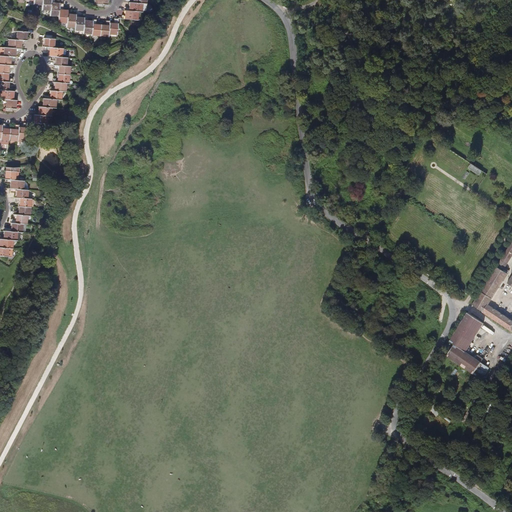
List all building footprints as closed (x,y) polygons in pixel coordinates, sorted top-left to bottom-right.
[(42,0),(42,4),(41,9),(50,10),(50,3),(50,0),(42,0)] [(106,5),(106,0),(97,0),(97,8),(104,9),(104,5),(106,5)] [(146,10),(147,4),(146,4),(133,3),(130,3),(130,2),(129,7),(125,7),(125,10),(137,11),(141,12),(146,10)] [(54,3),(50,3),(50,10),(49,15),(58,16),(59,4),(54,3)] [(63,4),(59,4),(58,16),(58,22),(66,23),(67,14),(67,11),(63,10),(63,4)] [(122,15),(122,19),(130,19),(137,20),(137,11),(125,10),(125,15),(122,15)] [(70,14),(67,14),(66,23),(66,26),(74,27),(75,15),(70,14)] [(74,30),(83,30),(84,21),(84,18),(79,18),(79,14),(75,14),(75,15),(74,27),(74,30)] [(114,24),(109,23),(109,26),(108,34),(117,34),(117,31),(118,18),(114,18),(114,24)] [(96,25),(96,19),(92,19),(92,21),(91,34),(91,35),(99,36),(100,25),(96,25)] [(87,21),(84,21),(83,30),(83,33),(91,34),(92,21),(87,21)] [(109,26),(105,26),(100,25),(99,36),(108,36),(108,34),(109,26)] [(25,41),(26,28),(19,28),(14,27),(14,31),(17,31),(16,40),(21,40),(24,40),(25,41)] [(45,35),(44,47),(50,47),(53,48),(54,38),(52,37),(52,35),(45,35)] [(21,44),(21,40),(16,40),(9,39),(8,48),(20,49),(21,44)] [(21,52),(21,49),(20,49),(8,48),(4,47),(4,56),(14,57),(15,52),(21,52)] [(50,47),(50,51),(49,56),(51,56),(61,57),(62,48),(53,48),(50,47)] [(15,61),(15,57),(14,57),(4,56),(0,55),(0,64),(10,65),(10,61),(15,61)] [(56,60),(55,65),(66,66),(66,57),(61,57),(51,56),(51,60),(56,60)] [(0,72),(8,73),(8,69),(13,69),(13,65),(10,65),(0,64),(0,72)] [(59,69),(58,74),(69,75),(70,66),(66,66),(55,65),(54,65),(54,69),(59,69)] [(0,72),(0,81),(8,82),(12,82),(12,79),(7,78),(8,73),(0,72)] [(53,79),(53,82),(55,82),(66,83),(68,83),(69,75),(58,74),(58,79),(53,79)] [(0,89),(1,90),(13,91),(13,87),(8,87),(8,82),(0,81),(0,89)] [(50,87),(49,90),(51,90),(61,91),(65,92),(66,83),(55,82),(55,87),(50,87)] [(1,90),(0,99),(6,99),(16,100),(16,96),(13,96),(13,91),(1,90)] [(44,95),(43,99),(55,100),(60,100),(61,91),(51,90),(50,95),(44,95)] [(15,109),(16,100),(6,99),(5,112),(12,112),(12,109),(15,109)] [(43,103),(43,107),(51,108),(55,108),(55,100),(43,99),(43,103)] [(35,111),(35,115),(47,116),(50,116),(51,108),(43,107),(39,107),(38,112),(35,111)] [(46,124),(47,116),(35,115),(34,115),(34,120),(31,120),(31,123),(37,124),(37,128),(41,130),(41,124),(46,124)] [(23,128),(18,127),(17,140),(17,141),(26,142),(26,137),(29,137),(29,134),(26,134),(27,123),(23,123),(23,128)] [(14,130),(10,130),(9,140),(17,140),(18,127),(18,125),(15,125),(14,130)] [(5,130),(1,130),(1,138),(0,139),(9,140),(10,130),(5,129),(5,130)] [(480,174),(483,168),(471,163),(469,168),(480,174)] [(13,168),(6,167),(5,179),(17,180),(18,167),(13,168)] [(22,190),(23,181),(17,180),(5,179),(4,183),(11,184),(10,188),(22,190)] [(27,199),(27,190),(22,190),(10,188),(10,192),(17,193),(16,198),(27,199)] [(33,208),(33,199),(27,199),(16,198),(15,198),(15,201),(20,202),(19,206),(30,207),(33,208)] [(29,216),(30,207),(19,206),(19,211),(14,211),(14,214),(16,215),(27,215),(29,216)] [(16,220),(16,223),(22,224),(26,224),(27,215),(16,215),(16,220)] [(22,225),(22,224),(16,223),(12,223),(11,228),(4,227),(4,231),(16,232),(21,232),(21,231),(23,231),(25,230),(25,226),(24,225),(22,225)] [(16,240),(16,232),(4,231),(4,236),(1,236),(0,239),(12,240),(16,240)] [(0,247),(8,248),(11,249),(12,240),(0,239),(0,247)] [(511,256),(511,242),(472,305),(511,331),(511,320),(488,305),(507,274),(503,271),(511,256)] [(454,344),(465,352),(484,323),(468,312),(449,341),(454,344)] [(475,358),(465,352),(454,344),(446,356),(474,374),(480,365),(481,363),(481,362),(483,359),(477,355),(475,358)] [(487,370),(480,365),(474,374),(481,379),(487,370)] [(404,457),(420,468),(423,463),(408,452),(404,457)] [(388,510),(394,501),(384,494),(378,503),(388,510)]
